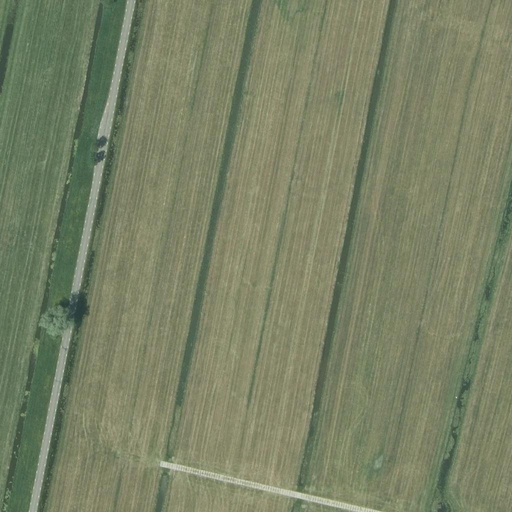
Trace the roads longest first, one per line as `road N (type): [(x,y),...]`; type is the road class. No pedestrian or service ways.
road 1 (tertiary): [(33,511),(132,0)]
road 2 (track): [(368,511),(158,462)]
